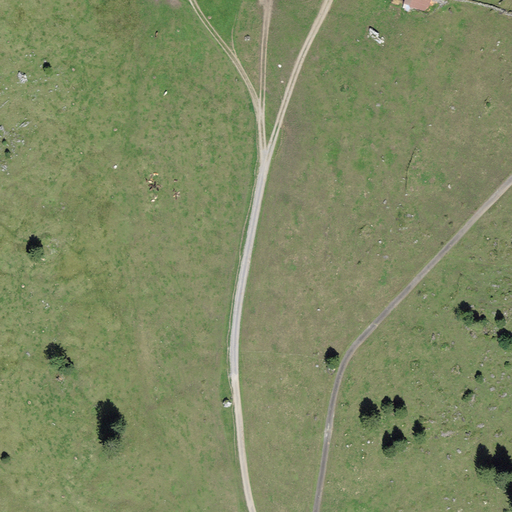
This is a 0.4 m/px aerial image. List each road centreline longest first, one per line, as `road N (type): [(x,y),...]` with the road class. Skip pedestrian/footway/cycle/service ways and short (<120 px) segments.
road 1 (track): [(252,511),(235,375),(242,281),(264,170),(332,0)]
road 2 (track): [(316,511),(331,409),(355,346),(511,182)]
road 3 (track): [(190,0),(249,88),(264,170),(268,0)]
